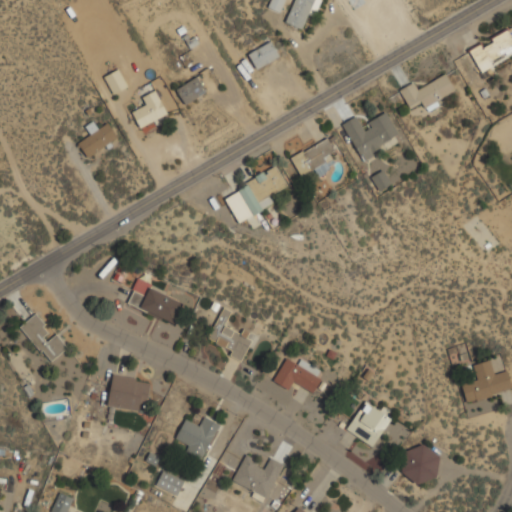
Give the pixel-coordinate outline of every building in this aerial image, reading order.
[(283,0),(271,0),(269,6),(279,11),(283,0)] [(309,13),(315,16),(321,0),(294,0),(285,21),(302,28),(309,13)] [(511,51),(511,34),(509,29),(470,49),(480,68),(511,51)] [(249,52),(256,67),(280,55),(272,40),(249,52)] [(114,93),(129,85),(119,67),(104,76),(114,93)] [(419,88),(415,81),(400,89),(410,108),(424,102),(426,107),(456,92),(447,74),(419,88)] [(177,87),(185,103),(207,91),(199,76),(177,87)] [(168,113),(157,89),(142,96),(146,104),(133,110),(140,126),(168,113)] [(361,156),(401,136),(388,111),(363,124),(358,114),(344,122),(361,156)] [(85,126),(91,134),(78,142),(88,157),(119,136),(109,121),(99,127),(94,120),(85,126)] [(336,164),(330,154),(336,151),(329,137),(292,156),(301,175),(315,167),(318,173),(336,164)] [(239,222),(274,202),(270,195),(288,184),(277,165),(224,196),(239,222)] [(371,176),(378,190),(391,184),(383,169),(371,176)] [(183,298),(137,280),(128,304),(175,322),(183,298)] [(244,358),(255,333),(245,328),(243,332),(225,324),(232,310),(223,306),(208,342),(244,358)] [(20,327),(52,361),(69,346),(37,311),(20,327)] [(324,372),(301,358),(298,363),(287,357),(274,379),(289,389),(294,381),(313,392),(324,372)] [(473,363),(477,378),(462,382),(467,402),(511,390),(511,386),(507,368),(496,371),(493,358),(473,363)] [(108,404),(145,410),(150,379),(113,373),(108,404)] [(373,446),(392,418),(366,400),(347,428),(373,446)] [(186,418),(176,438),(189,445),(185,451),(202,459),(220,424),(204,416),(199,425),(186,418)] [(401,478),(437,481),(440,450),(404,447),(401,478)] [(269,457),(266,465),(244,455),(232,484),(269,499),(283,462),(269,457)] [(156,484),(177,495),(185,480),(164,469),(156,484)] [(69,511),(75,497),(59,491),(52,511),(69,511)]
